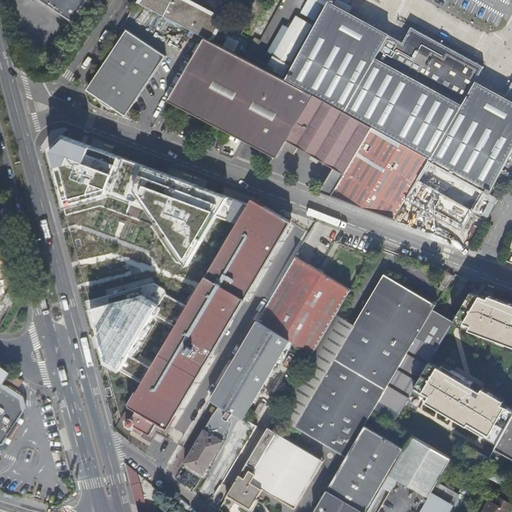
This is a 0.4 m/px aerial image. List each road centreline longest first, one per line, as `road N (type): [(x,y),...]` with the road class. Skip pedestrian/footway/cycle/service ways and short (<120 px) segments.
road 1 (unclassified): [(511,279),(69,115)]
road 2 (secondary): [(77,347),(23,148)]
road 3 (secondary): [(0,165),(44,334)]
road 4 (secondary): [(55,377),(92,511)]
road 5 (residential): [(204,511),(99,429)]
road 6 (unclassified): [(114,0),(46,101)]
